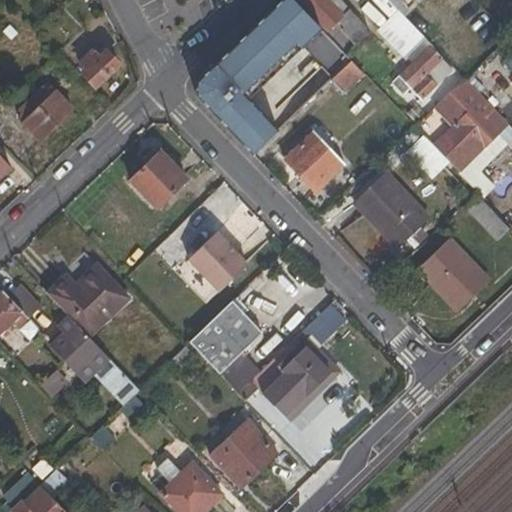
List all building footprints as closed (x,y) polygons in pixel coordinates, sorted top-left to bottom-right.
[(246,101),(321,30),(293,0),(282,0),(197,83),(197,96),(252,154),(277,131),(246,101)] [(357,44),(370,31),(340,0),(301,0),(301,1),(325,28),(338,16),(346,25),(342,29),(357,44)] [(387,0),(400,13),(412,0),(387,0)] [(511,46),(498,60),(511,74),(511,46)] [(86,71),(82,75),(95,89),(119,65),(107,52),(103,56),(96,47),(79,65),(86,71)] [(398,76),(401,79),(395,85),(403,94),(409,88),(421,100),(436,86),(431,79),(436,75),(431,69),(441,59),(429,47),(398,76)] [(363,74),(350,60),(331,80),(345,92),(363,74)] [(498,136),(508,126),(463,80),(434,108),(452,128),(433,146),(468,183),(507,146),(498,136)] [(47,85),(30,100),(55,127),(71,112),(47,85)] [(21,117),(17,121),(39,142),(55,127),(30,100),(17,112),(21,117)] [(342,166),(311,134),(283,160),(297,175),(300,172),(318,190),(342,166)] [(160,151),(128,181),(155,208),(186,180),(160,151)] [(0,178),(10,170),(0,158),(0,178)] [(429,219),(385,172),(353,203),(397,249),(429,219)] [(497,240),(509,228),(478,196),(466,208),(497,240)] [(214,233),(185,260),(218,293),(245,266),(214,233)] [(489,282),(449,238),(417,270),(457,313),(489,282)] [(65,277),(45,295),(67,318),(88,340),(129,300),(95,266),(74,286),(65,277)] [(0,291),(0,335),(9,326),(12,330),(26,317),(0,291)] [(261,335),(230,302),(189,344),(235,397),(246,385),(259,373),(240,354),(261,335)] [(67,318),(55,328),(73,347),(61,357),(83,380),(106,358),(88,340),(67,318)] [(279,371),(270,381),(295,406),(328,373),(299,343),(275,368),(279,371)] [(179,353),(165,364),(174,372),(186,361),(179,353)] [(246,385),(235,397),(247,406),(258,395),(246,385)] [(132,397),(117,410),(129,423),(143,409),(132,397)] [(246,424),(207,458),(240,491),(278,455),(246,424)] [(101,427),(89,437),(104,453),(115,442),(101,427)] [(166,461),(154,469),(169,484),(159,494),(175,511),(203,511),(221,494),(189,464),(179,474),(166,461)] [(28,475),(10,492),(22,503),(39,487),(28,475)] [(22,503),(12,511),(62,511),(39,487),(22,503)]
